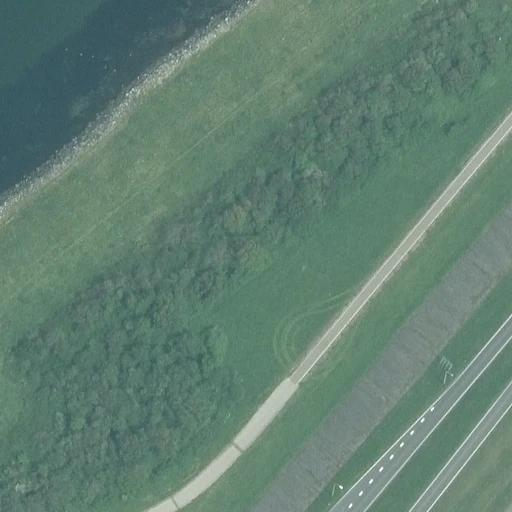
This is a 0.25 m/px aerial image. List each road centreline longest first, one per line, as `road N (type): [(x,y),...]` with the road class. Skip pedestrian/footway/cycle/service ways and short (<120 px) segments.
road 1 (trunk): [(511,323),(354,511)]
road 2 (trunk): [(419,511),(511,392)]
